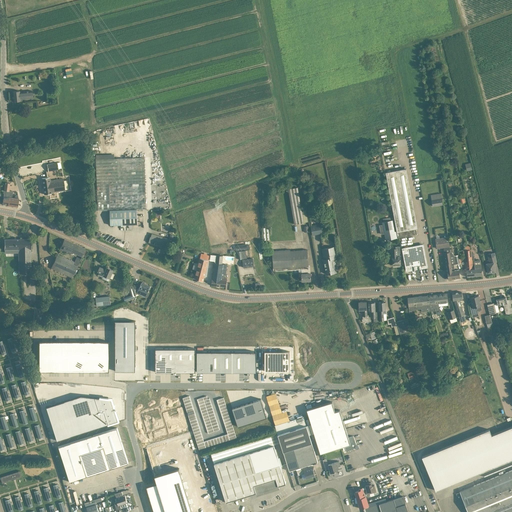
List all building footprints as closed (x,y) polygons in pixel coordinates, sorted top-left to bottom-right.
[(19,90),(12,91),(13,101),(20,100),(20,99),(33,98),(32,91),(19,92),(19,90)] [(96,159),(97,210),(110,210),(110,225),(137,224),(137,209),(146,209),(144,157),(114,158),(114,154),(96,155),(96,159)] [(48,171),(59,169),(57,162),(47,164),(48,171)] [(393,213),(395,219),(398,238),(417,234),(416,228),(417,228),(406,168),(386,172),(393,209),(391,209),(392,213),(393,213)] [(65,190),(64,185),(63,179),(50,180),(50,177),(42,178),(44,194),(51,193),(51,192),(65,190)] [(288,188),(294,224),(304,222),(302,211),(298,187),(288,188)] [(12,191),(9,191),(8,205),(18,206),(19,198),(11,197),(11,196),(12,196),(12,191)] [(433,207),(443,205),(442,198),(431,200),(433,207)] [(381,234),(384,233),(386,240),(396,238),(392,220),(382,222),(383,225),(379,226),(381,234)] [(312,235),(322,233),(321,224),(311,225),(312,235)] [(151,237),(149,242),(150,242),(154,243),(154,244),(155,244),(155,242),(161,244),(159,251),(164,253),(167,243),(168,243),(169,239),(153,234),(151,237)] [(439,238),(436,238),(437,248),(444,247),(447,271),(448,279),(453,278),(449,252),(450,252),(450,249),(450,247),(449,237),(448,237),(439,238)] [(5,249),(19,249),(19,273),(19,274),(31,273),(31,274),(31,273),(31,248),(32,248),(31,248),(31,239),(5,239),(4,239),(4,240),(4,249),(5,249)] [(59,249),(71,254),(72,252),(81,256),(85,248),(64,239),(59,249)] [(406,269),(407,271),(415,269),(415,270),(419,269),(419,268),(427,267),(423,244),(402,248),(406,269)] [(396,248),(392,248),(392,255),(393,264),(396,264),(396,265),(401,265),(400,254),(400,252),(400,246),(395,246),(396,248)] [(465,250),(466,263),(472,262),(472,268),(475,268),(476,276),(482,275),(481,264),(480,260),(475,260),(474,254),(471,254),(471,249),(470,246),(465,246),(465,250)] [(322,249),(325,269),(326,274),(337,272),(334,258),(337,257),(335,247),(322,249)] [(311,280),(311,275),(310,265),(308,265),(307,250),(290,251),(290,250),(272,251),(274,271),(302,269),(302,273),(302,281),(311,280)] [(450,252),(449,252),(453,278),(460,277),(459,269),(455,270),(454,264),(460,263),(459,255),(455,255),(452,252),(450,252)] [(494,262),(496,261),(494,252),(487,254),(489,263),(486,263),(488,272),(495,271),(494,262)] [(204,253),(204,254),(201,253),(200,258),(195,278),(203,281),(208,260),(209,255),(207,254),(204,253)] [(57,254),(51,268),(72,278),(81,258),(77,256),(74,262),(57,254)] [(212,280),(211,285),(226,286),(226,281),(227,278),(227,275),(225,275),(226,264),(222,264),(222,255),(216,255),(215,263),(214,263),(212,280)] [(467,277),(476,276),(475,268),(472,268),(472,262),(466,263),(467,277)] [(109,281),(110,277),(111,274),(113,269),(107,267),(106,269),(100,267),(98,271),(104,274),(102,278),(109,281)] [(138,284),(132,286),(133,289),(138,287),(139,287),(137,292),(146,296),(148,291),(148,292),(150,288),(150,287),(149,287),(150,285),(150,286),(142,282),(140,286),(138,285),(138,284)] [(65,287),(54,291),(56,297),(60,295),(67,293),(66,291),(65,288),(65,287)] [(166,289),(160,303),(167,306),(173,292),(166,289)] [(465,315),(461,304),(460,300),(462,300),(462,297),(462,292),(452,293),(453,298),(453,301),(454,301),(460,320),(465,318),(464,315),(465,315)] [(433,311),(435,311),(435,310),(439,310),(438,303),(448,302),(447,293),(435,294),(435,301),(432,302),(433,311)] [(429,295),(416,297),(417,301),(413,301),(414,311),(415,311),(415,309),(421,309),(422,312),(429,311),(431,311),(429,304),(430,304),(429,295)] [(481,305),(479,296),(477,296),(477,295),(474,296),(475,296),(470,297),(472,302),(469,303),(472,317),(479,316),(477,311),(477,310),(476,307),(481,305)] [(111,304),(110,296),(96,297),(96,300),(97,306),(111,304)] [(409,311),(414,311),(413,301),(417,301),(416,297),(408,297),(408,302),(409,311)] [(511,312),(511,308),(511,303),(511,302),(511,301),(511,299),(510,300),(510,299),(507,300),(506,297),(496,299),(497,304),(498,306),(503,304),(506,315),(511,312)] [(367,309),(367,301),(359,302),(359,310),(365,310),(365,311),(363,311),(363,316),(363,319),(362,319),(362,322),(367,321),(367,322),(372,322),(368,314),(367,314),(367,309)] [(375,302),(372,302),(371,301),(369,301),(368,302),(369,311),(372,311),(372,318),(374,317),(374,321),(378,321),(378,311),(375,311),(375,302)] [(387,310),(386,310),(386,307),(385,302),(386,302),(386,301),(385,301),(384,301),(382,301),(381,302),(378,302),(379,307),(379,310),(380,310),(380,321),(384,321),(383,313),(387,313),(387,310)] [(171,338),(183,338),(183,311),(185,306),(175,302),(170,312),(170,318),(171,318),(171,338)] [(494,303),(487,304),(490,314),(490,315),(496,313),(494,303)] [(196,311),(185,306),(183,311),(183,338),(196,338),(196,311)] [(450,311),(451,313),(448,314),(449,320),(450,319),(451,323),(457,321),(456,317),(454,309),(450,311)] [(171,318),(170,318),(154,318),(154,338),(171,338),(171,318)] [(407,318),(397,321),(400,334),(411,331),(407,318)] [(115,320),(115,371),(136,371),(136,320),(115,320)] [(34,340),(34,371),(105,371),(105,340),(34,340)] [(195,348),(155,348),(155,372),(195,372),(195,348)] [(258,351),(198,351),(198,371),(258,371),(258,351)] [(282,351),(258,351),(258,373),(282,373),(282,351)] [(112,399),(81,395),(46,407),(56,440),(118,421),(112,399)] [(267,417),(261,398),(232,408),(238,426),(267,417)] [(140,414),(149,443),(192,429),(185,405),(161,412),(160,407),(140,414)] [(289,471),(308,465),(311,464),(318,462),(306,425),(303,416),(275,425),(277,431),(289,471)] [(436,490),(458,481),(511,459),(511,469),(460,491),(468,511),(511,511),(511,426),(503,431),(491,435),(489,429),(422,457),(436,490)] [(128,462),(117,428),(58,446),(69,481),(128,462)] [(286,483),(285,479),(281,467),(280,464),(274,445),(271,436),(241,445),(244,454),(236,456),(234,450),(212,457),(214,463),(226,502),(256,492),(257,495),(279,488),(279,485),(280,485),(285,483),(286,483)] [(342,439),(345,447),(346,450),(347,451),(348,450),(349,451),(350,449),(351,450),(352,449),(353,449),(354,448),(356,447),(356,449),(360,448),(358,444),(357,445),(354,436),(342,439)] [(209,446),(207,440),(204,441),(205,444),(198,446),(199,449),(209,446)] [(192,511),(172,444),(147,451),(157,482),(146,485),(154,511),(192,511)] [(337,467),(340,466),(339,461),(328,464),(330,472),(334,471),(338,470),(337,467)] [(315,476),(311,464),(308,465),(308,467),(297,471),(298,475),(305,473),(306,478),(315,476)] [(20,470),(0,476),(2,483),(22,476),(20,470)] [(377,492),(376,490),(376,489),(374,485),(372,485),(371,482),(367,483),(367,484),(365,485),(366,489),(363,490),(362,487),(359,489),(359,490),(357,491),(355,491),(354,491),(355,493),(354,494),(355,495),(360,508),(363,507),(369,506),(366,496),(365,496),(364,491),(367,490),(367,493),(368,494),(377,492)] [(114,502),(115,506),(116,510),(121,508),(120,505),(127,502),(125,495),(123,496),(122,491),(115,493),(116,498),(117,502),(114,502)] [(408,511),(403,496),(394,499),(363,508),(364,509),(364,508),(365,511),(408,511)]
